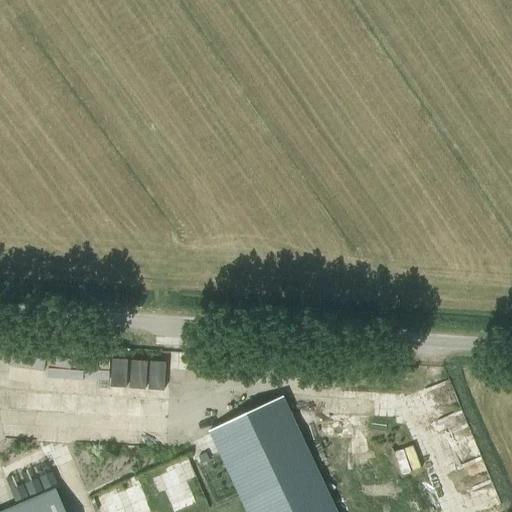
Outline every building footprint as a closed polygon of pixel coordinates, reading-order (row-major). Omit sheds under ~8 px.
[(463,486),(487,476),(453,389),(448,391),(456,411),(436,418),(463,486)] [(243,511),(333,511),(282,401),(208,435),(243,511)] [(412,444),(392,451),(399,473),(420,466),(412,444)] [(183,461),(151,475),(158,491),(190,477),(183,461)] [(14,500),(51,488),(43,465),(6,477),(14,500)] [(114,510),(145,495),(137,480),(107,495),(114,510)] [(62,511),(54,492),(7,511),(62,511)]
